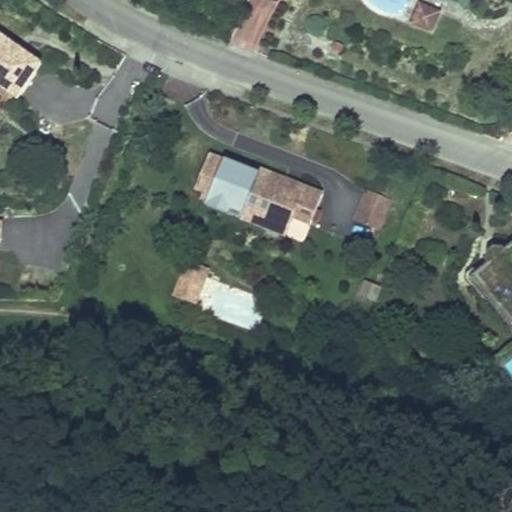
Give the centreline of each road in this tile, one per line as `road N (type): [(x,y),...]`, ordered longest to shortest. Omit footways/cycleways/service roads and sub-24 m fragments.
road 1 (track): [(511,449),(88,319),(0,311)]
road 2 (residential): [(511,166),(210,57),(91,0)]
